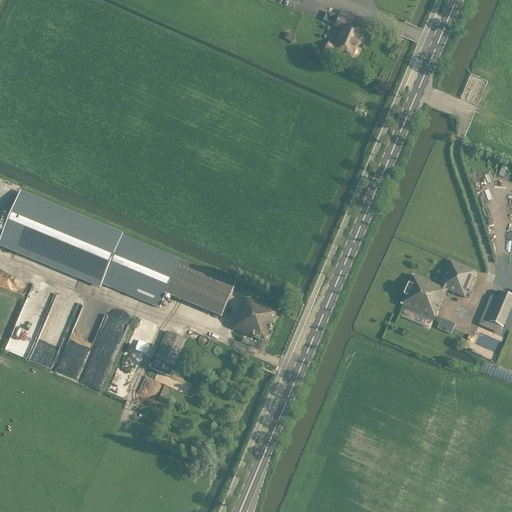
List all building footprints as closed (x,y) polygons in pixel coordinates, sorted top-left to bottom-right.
[(334,12),(330,21),(334,23),(338,14),(334,12)] [(327,41),(322,52),(340,59),(344,49),(350,51),(359,29),(349,25),(351,20),(338,14),(334,23),(341,26),(333,44),(327,41)] [(504,116),(501,106),(491,108),(494,118),(504,116)] [(494,169),(496,158),(483,155),(480,166),(494,169)] [(19,191),(0,235),(0,241),(100,284),(102,280),(131,291),(130,293),(144,299),(160,306),(166,292),(221,314),(234,283),(179,260),(144,245),(120,236),(121,233),(19,191)] [(412,273),(400,302),(433,316),(445,288),(463,295),(475,269),(448,258),(438,284),(412,273)] [(51,276),(47,284),(60,289),(63,281),(51,276)] [(496,296),(487,319),(502,325),(511,301),(511,293),(500,289),(499,290),(498,289),(495,295),(496,296)] [(244,296),(239,310),(232,326),(264,339),(276,310),(244,296)] [(454,313),(464,315),(466,304),(456,302),(454,313)] [(453,326),(439,320),(436,326),(450,332),(453,326)] [(475,328),(472,341),(496,347),(499,335),(475,328)] [(173,364),(184,337),(174,333),(165,329),(150,366),(169,374),(173,364)]
